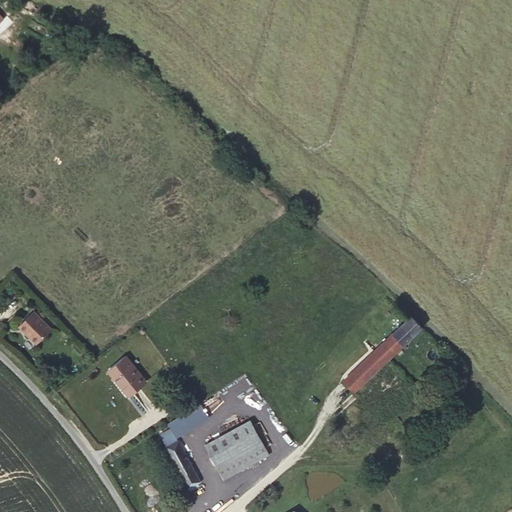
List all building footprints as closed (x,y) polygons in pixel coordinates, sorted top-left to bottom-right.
[(53,323),(36,305),(20,319),(37,338),(53,323)] [(352,387),(420,327),(408,316),(341,375),(352,387)] [(141,370),(121,347),(104,362),(110,369),(113,366),(127,382),(141,370)] [(275,449),(256,417),(212,443),(232,475),(275,449)] [(203,471),(178,428),(167,435),(192,477),(203,471)] [(203,471),(192,477),(199,489),(210,483),(203,471)] [(472,491),(461,473),(417,502),(423,511),(433,511),(461,493),(463,497),(472,491)] [(461,493),(433,511),(446,511),(465,499),(463,497),(461,493)]
